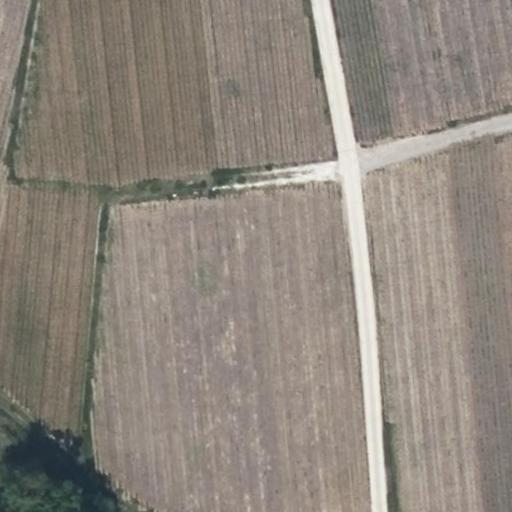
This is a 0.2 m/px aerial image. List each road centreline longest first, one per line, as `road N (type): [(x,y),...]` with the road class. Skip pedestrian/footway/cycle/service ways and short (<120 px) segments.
road 1 (track): [(380,511),(355,202),(319,0)]
road 2 (track): [(350,168),(511,121)]
